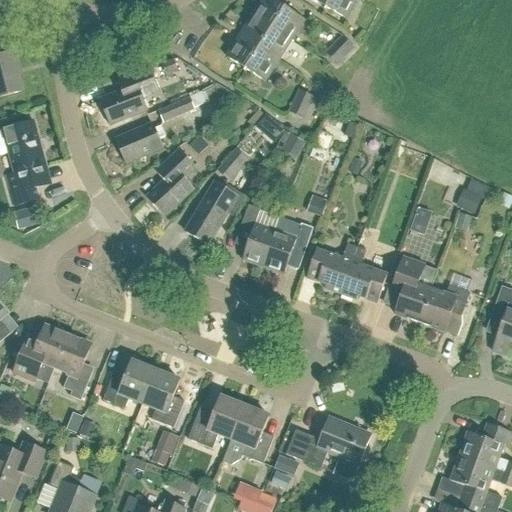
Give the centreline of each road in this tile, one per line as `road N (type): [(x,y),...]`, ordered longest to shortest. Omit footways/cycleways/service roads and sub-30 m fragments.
road 1 (residential): [(44,268),(37,294),(300,396),(327,333)]
road 2 (residential): [(327,333),(170,270),(110,214)]
road 3 (residential): [(110,214),(75,145),(64,13)]
road 4 (residential): [(400,511),(443,386)]
road 5 (residential): [(443,386),(420,363),(327,333)]
